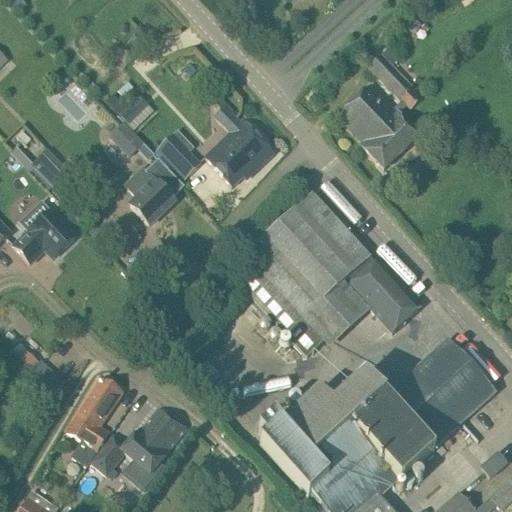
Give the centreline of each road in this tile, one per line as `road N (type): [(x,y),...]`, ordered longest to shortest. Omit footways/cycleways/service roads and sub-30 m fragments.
road 1 (tertiary): [(511,368),(310,142)]
road 2 (unclassified): [(141,374),(221,242),(310,142)]
road 3 (tertiary): [(310,142),(179,0)]
road 4 (unclassified): [(254,511),(249,475),(141,374)]
road 5 (unclassified): [(5,511),(104,357)]
road 6 (unknown): [(268,97),(374,0)]
road 7 (unclassified): [(104,357),(26,281),(0,286)]
